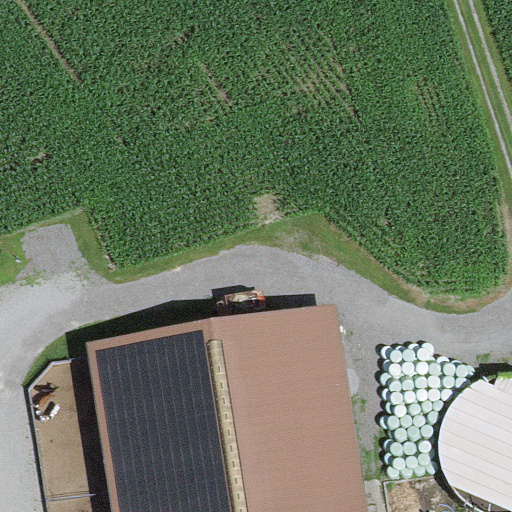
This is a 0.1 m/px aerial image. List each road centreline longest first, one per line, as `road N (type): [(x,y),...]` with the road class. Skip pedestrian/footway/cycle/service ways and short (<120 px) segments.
road 1 (track): [(0,354),(73,306),(301,285),(330,286),(461,332),(511,320)]
road 2 (track): [(511,161),(459,0)]
